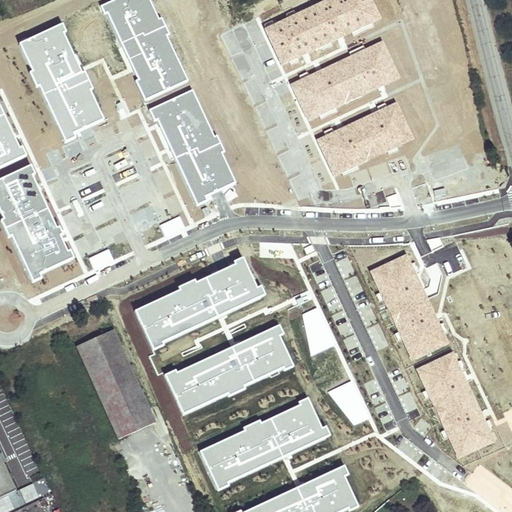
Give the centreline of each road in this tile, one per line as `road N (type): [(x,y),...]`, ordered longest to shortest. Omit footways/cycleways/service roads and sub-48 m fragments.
road 1 (residential): [(511,201),(398,224),(229,225),(29,315)]
road 2 (unclassified): [(475,0),(511,136)]
